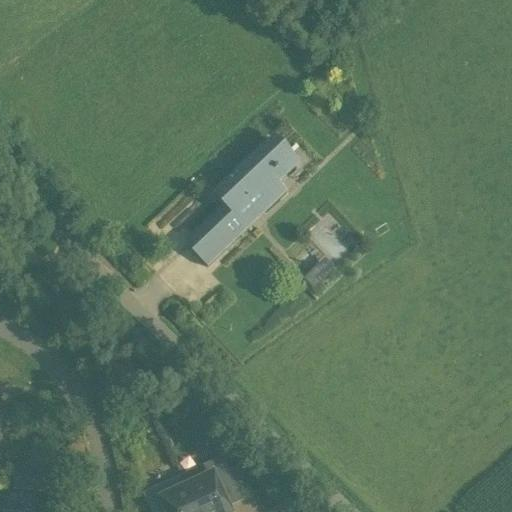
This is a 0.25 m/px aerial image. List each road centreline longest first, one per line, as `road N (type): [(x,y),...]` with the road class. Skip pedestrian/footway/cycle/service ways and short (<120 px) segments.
road 1 (unclassified): [(337,511),(68,256),(0,164)]
road 2 (residential): [(73,388),(92,423),(112,511)]
